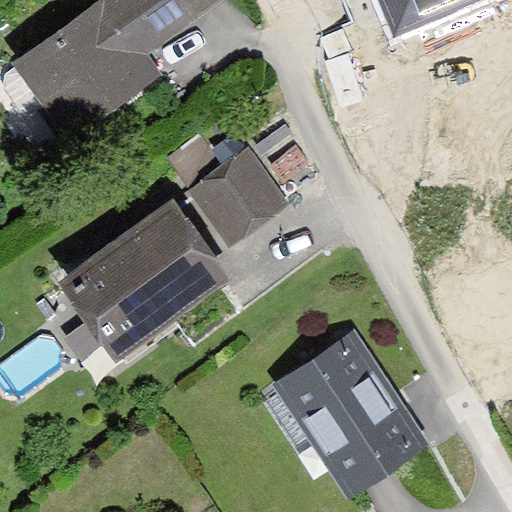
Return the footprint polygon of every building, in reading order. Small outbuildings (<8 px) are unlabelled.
[(217,0),(80,0),(9,54),(74,140),(159,77),(143,55),(217,0)] [(387,0),(399,27),(465,0),(387,0)] [(284,204),(248,154),(194,192),(230,243),(284,204)] [(233,276),(173,190),(56,272),(116,358),(233,276)] [(352,329),(266,385),(342,500),(427,445),(352,329)]
